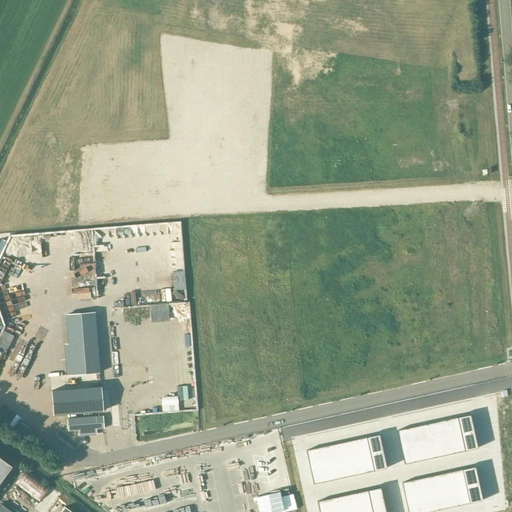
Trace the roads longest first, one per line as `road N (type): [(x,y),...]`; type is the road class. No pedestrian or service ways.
road 1 (unclassified): [(106,458),(511,368)]
road 2 (unclassified): [(224,217),(511,193)]
